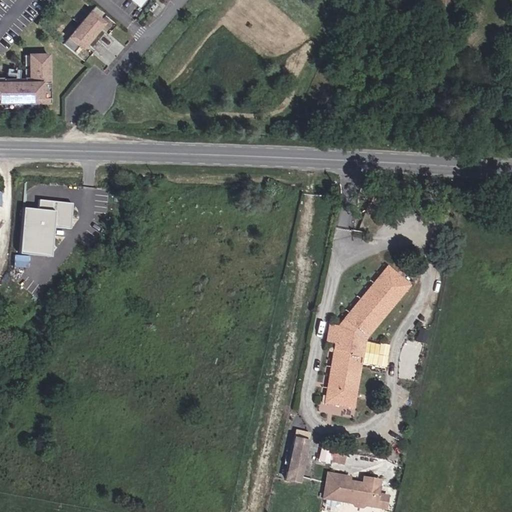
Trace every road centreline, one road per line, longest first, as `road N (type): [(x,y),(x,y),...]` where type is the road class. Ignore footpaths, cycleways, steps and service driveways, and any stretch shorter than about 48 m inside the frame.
road 1 (tertiary): [(511,172),(75,152)]
road 2 (residential): [(184,0),(76,122),(75,152)]
